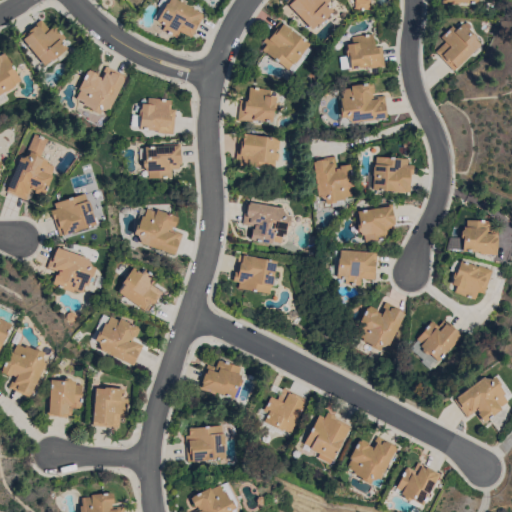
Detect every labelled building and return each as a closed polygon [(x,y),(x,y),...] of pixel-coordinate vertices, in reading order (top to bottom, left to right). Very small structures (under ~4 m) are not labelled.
[(177,0),(200,12),(199,13),(202,15),(190,37),(179,30),(175,37),(161,29),(163,25),(155,20),(165,2),(166,3),(167,0),(177,0)] [(284,2),(286,0),(328,0),(325,3),(332,10),(318,24),(317,23),(311,29),(284,2)] [(369,0),(369,9),(354,8),(354,0),(369,0)] [(19,37),(40,19),(49,30),(54,25),(64,37),(60,41),(66,47),(50,61),(50,60),(43,65),(19,37)] [(278,20),(308,44),(300,55),(300,56),(293,64),(292,63),(287,70),(261,49),(265,44),(262,41),(278,20)] [(452,71),(434,51),(444,42),(439,37),(451,26),(454,29),(461,22),(476,38),(475,39),(480,44),(452,71)] [(372,33),(374,47),(380,46),(383,66),(369,68),(368,66),(350,69),(348,57),(345,56),(344,52),(346,49),(345,44),(351,43),(350,36),(372,33)] [(0,53),(3,52),(20,80),(14,84),(14,85),(0,93),(0,53)] [(99,114),(90,110),(90,108),(82,104),(83,102),(75,98),(79,90),(77,89),(86,71),(87,71),(88,69),(97,74),(96,76),(99,77),(105,66),(125,76),(109,109),(107,108),(101,110),(99,114)] [(340,118),(339,108),(341,107),(339,98),(341,98),(340,89),(349,88),(349,86),(369,82),(369,84),(371,84),(373,92),(371,92),(371,97),(383,95),(387,117),(350,123),(350,120),(345,117),(340,118)] [(239,100),(247,100),(248,87),(269,89),(269,96),(275,97),(274,102),(276,104),(275,109),(273,110),(271,121),(252,119),(252,122),(237,120),(239,100)] [(170,100),(169,109),(175,109),(172,134),(157,133),(157,130),(138,128),(139,117),(137,115),(138,110),(140,109),(140,103),(146,104),(147,97),(170,100)] [(238,133),(254,135),(253,135),(276,138),(273,163),(271,163),(271,170),(238,167),(239,160),(235,159),(238,133)] [(19,157),(23,158),(33,134),(46,139),(39,157),(46,160),(45,163),(53,166),(52,168),(53,168),(50,175),(51,175),(44,194),(42,193),(41,196),(33,192),(34,190),(30,188),(25,200),(5,192),(19,157)] [(162,146),(162,144),(179,143),(180,155),(181,164),(178,164),(178,168),(171,168),(171,177),(148,178),(148,171),(145,171),(145,168),(143,167),(142,161),(144,159),(144,147),(162,146)] [(311,159),(333,156),(335,168),(338,168),(338,165),(348,164),(348,167),(349,166),(352,186),(350,186),(351,196),(343,197),(343,199),(334,201),(334,202),(324,204),(324,199),(319,196),(317,196),(311,159)] [(406,158),(406,165),(412,165),(411,174),(410,174),(409,192),(371,189),(372,175),(371,175),(372,166),(373,164),(374,164),(374,156),(406,158)] [(84,193),(86,200),(87,200),(95,224),(63,235),(62,234),(58,235),(53,220),(52,220),(50,211),(55,209),(53,203),(84,193)] [(290,216),(288,226),(286,225),(284,235),(282,234),(281,243),(272,241),(271,243),(249,240),(251,229),(253,229),(253,226),(241,224),(245,202),(282,208),(281,211),(285,215),(290,216)] [(374,208),(373,205),(391,202),(394,224),(392,224),(393,229),(386,230),(387,238),(364,242),(363,234),(360,235),(359,233),(356,231),(356,225),(358,223),(355,211),(374,208)] [(133,234),(136,224),(138,225),(141,215),(143,216),(146,208),(155,212),(156,209),(177,217),(173,227),(170,226),(169,229),(182,234),(174,255),(139,242),(140,241),(137,235),(133,234)] [(479,254),(479,252),(461,251),(462,239),(459,236),(459,231),(461,229),(462,227),(465,227),(465,220),(487,220),(487,221),(489,222),(489,229),(497,229),(496,254),(479,254)] [(53,246),(89,258),(88,261),(91,266),(95,267),(91,277),(89,277),(87,285),(84,284),(82,293),(73,290),(72,291),(53,285),(53,284),(51,284),(55,274),(57,275),(58,271),(46,267),(53,246)] [(376,253),(373,279),(360,278),(360,285),(344,284),(345,279),(335,278),(337,257),(338,257),(338,249),(376,253)] [(237,255),(275,261),(271,286),(269,285),(268,293),(237,288),(238,282),(232,281),(233,271),(234,272),(237,255)] [(483,293),(477,291),(474,299),(453,292),(455,286),(450,284),(452,279),(451,277),(453,272),(455,271),(459,260),(477,267),(477,265),(491,270),(483,293)] [(156,277),(151,283),(162,291),(148,312),(117,291),(121,285),(120,284),(132,267),(139,272),(142,268),(156,277)] [(389,345),(387,344),(381,347),(379,351),(370,346),(371,344),(362,340),(363,338),(355,334),(359,326),(357,325),(366,307),(367,308),(368,305),(376,309),(375,311),(379,313),(385,301),(404,311),(403,313),(404,313),(389,345)] [(94,340),(98,331),(100,332),(104,323),(106,324),(109,316),(118,320),(119,318),(137,326),(136,328),(138,329),(135,337),(133,336),(131,340),(143,345),(133,366),(100,350),(100,348),(98,342),(94,340)] [(0,319),(11,324),(0,347),(0,319)] [(438,361),(430,369),(421,361),(423,359),(410,347),(417,340),(416,339),(426,329),(424,328),(431,320),(437,326),(443,320),(445,323),(447,321),(462,335),(438,361)] [(29,395),(28,396),(8,387),(14,376),(11,374),(10,376),(1,372),(2,369),(1,369),(10,351),(12,352),(16,344),(24,347),(25,345),(33,349),(33,348),(43,353),(41,357),(42,357),(43,362),(45,363),(29,395)] [(198,388),(204,372),(204,373),(207,364),(215,367),(217,360),(220,361),(220,360),(240,367),(238,374),(241,375),(240,377),(241,380),(239,386),(236,386),(233,397),(215,391),(214,394),(198,388)] [(482,376),(484,378),(489,378),(490,379),(494,376),(493,376),(497,373),(511,394),(511,396),(506,400),(507,402),(499,407),(501,409),(485,420),(484,420),(482,421),(476,413),(478,411),(476,409),(466,417),(453,399),(455,398),(454,397),(482,376)] [(47,398),(49,398),(49,380),(62,380),(64,378),(69,378),(71,381),(74,381),(74,384),(81,384),(80,407),(79,407),(79,408),(71,408),(71,415),(67,414),(67,417),(59,417),(59,416),(46,415),(47,398)] [(91,425),(95,388),(103,388),(103,387),(123,389),(122,398),(128,399),(126,415),(119,414),(118,428),(91,425)] [(306,399),(304,403),(303,403),(286,436),(274,431),(273,433),(267,429),(268,428),(263,425),(265,422),(263,421),(267,413),(263,411),(270,396),(277,399),(283,388),(306,399)] [(318,415),(323,417),(326,412),(335,416),(334,418),(349,425),(330,464),(317,457),(319,454),(311,450),(312,449),(310,448),(309,451),(302,448),(304,444),(303,443),(318,415)] [(204,459),(204,460),(187,462),(186,454),(187,454),(185,435),(189,435),(188,427),(191,427),(191,428),(221,424),(222,434),(223,434),(225,457),(204,459)] [(346,467),(350,459),(349,458),(358,440),(359,441),(360,439),(368,443),(367,445),(371,447),(377,436),(396,446),(379,479),(376,477),(376,478),(381,481),(378,486),(370,482),(369,484),(361,479),(361,478),(352,473),(353,471),(346,467)] [(404,468),(405,468),(406,466),(414,471),(414,472),(415,472),(417,469),(412,467),(415,461),(439,473),(431,489),(430,488),(421,504),(410,499),(407,500),(403,498),(402,495),(399,494),(401,491),(394,488),(404,468)] [(192,511),(198,509),(196,506),(194,507),(189,498),(192,496),(191,496),(209,487),(210,490),(211,490),(211,489),(219,485),(222,492),(224,491),(228,500),(230,499),(235,508),(230,510),(231,511),(230,511),(192,511)] [(78,511),(78,505),(81,505),(80,497),(89,496),(89,494),(109,492),(109,493),(111,493),(112,503),(110,503),(111,507),(123,506),(123,511),(78,511)]
